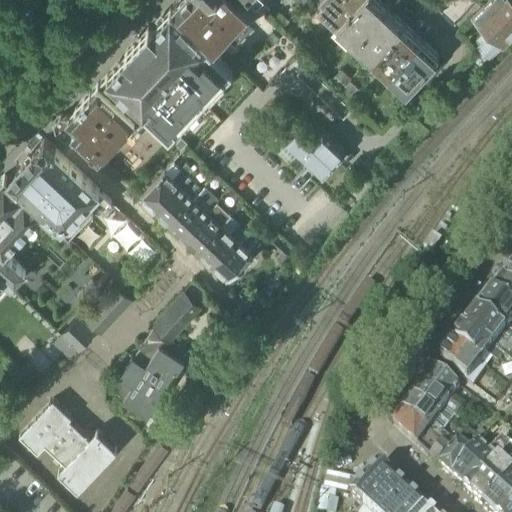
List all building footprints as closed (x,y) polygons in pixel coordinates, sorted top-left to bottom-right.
[(173,4),(212,41),(221,51),(226,46),(218,38),(229,27),(236,34),(254,14),(238,0),(176,0),(174,3),(173,4)] [(334,22),(337,25),(360,0),(321,0),(323,1),(318,7),(321,9),(318,12),(332,25),(334,22)] [(360,0),(337,25),(371,56),(404,22),(380,0),(360,0)] [(511,0),(483,0),(480,4),(495,18),(499,13),(511,25),(511,0)] [(495,18),(480,4),(470,14),(485,28),(482,31),(486,35),(480,41),(486,47),(482,50),(490,58),(511,35),(511,25),(499,13),(495,18)] [(107,73),(107,74),(143,107),(146,110),(147,110),(169,132),(220,78),(225,82),(239,67),(221,51),(212,41),(209,44),(172,9),(172,8),(171,6),(150,27),(148,26),(125,50),(127,52),(111,68),(107,73)] [(284,26),(289,21),(280,12),(274,18),(283,27),(284,26)] [(289,21),(284,26),(291,33),(299,25),(292,18),(289,21)] [(404,22),(371,56),(406,89),(439,54),(404,22)] [(330,79),(339,89),(348,81),(352,77),(341,67),(330,79)] [(143,107),(107,74),(99,83),(98,82),(96,84),(97,84),(90,91),(75,106),(76,107),(69,114),(69,113),(67,115),(60,114),(54,120),(56,128),(57,129),(66,138),(66,137),(75,146),(81,140),(98,156),(111,141),(143,107)] [(348,81),(339,89),(346,97),(355,88),(348,81)] [(308,164),(322,177),(346,151),(321,128),(312,138),(282,109),(267,125),(270,127),(262,135),(301,171),(308,164)] [(401,133),(412,143),(427,127),(416,117),(401,133)] [(44,137),(7,176),(41,210),(42,210),(67,234),(90,209),(92,211),(99,212),(111,200),(44,137)] [(141,196),(155,209),(187,174),(192,170),(185,163),(181,167),(173,160),(141,196)] [(0,274),(8,282),(11,285),(25,270),(4,250),(5,249),(5,248),(41,210),(7,176),(4,174),(0,178),(0,274)] [(155,209),(169,222),(201,188),(187,174),(155,209)] [(169,222),(184,236),(219,198),(212,192),(204,184),(201,188),(169,222)] [(184,236),(198,250),(231,216),(223,208),(226,204),(224,202),(233,193),(228,189),(219,198),(184,236)] [(198,250),(212,263),(245,229),(231,216),(198,250)] [(430,237),(441,244),(450,230),(439,223),(430,237)] [(245,229),(212,263),(227,277),(260,241),(252,234),(251,235),(245,229)] [(294,251),(277,235),(271,242),(281,251),(276,255),(284,262),(294,251)] [(511,265),(502,278),(511,285),(511,265)] [(0,290),(8,282),(0,274),(0,290)] [(511,285),(502,278),(491,292),(511,307),(511,285)] [(127,293),(121,287),(120,286),(115,282),(111,286),(83,316),(101,332),(111,321),(133,298),(132,298),(129,294),(127,293)] [(255,295),(244,285),(240,289),(236,294),(244,301),(246,303),(246,304),(249,301),(251,299),(255,295)] [(165,334),(170,339),(202,305),(184,289),(152,323),(165,334)] [(511,307),(491,292),(478,309),(511,335),(511,307)] [(511,341),(476,312),(464,329),(501,358),(507,362),(508,362),(511,356),(511,341)] [(76,348),(77,348),(78,350),(95,332),(77,315),(61,333),(76,348)] [(464,329),(451,346),(479,366),(486,357),(496,365),(501,358),(464,329)] [(113,386),(123,397),(123,398),(126,400),(147,414),(184,359),(159,343),(154,350),(154,351),(146,363),(132,354),(119,375),(120,376),(113,386)] [(479,366),(451,346),(439,363),(471,387),(484,370),(479,366)] [(433,371),(422,385),(459,413),(464,406),(452,397),(457,390),(433,371)] [(422,385),(412,399),(437,418),(441,412),(453,420),(459,413),(422,385)] [(0,401),(0,417),(5,422),(24,402),(11,390),(0,401)] [(116,447),(111,442),(98,430),(97,428),(95,430),(96,430),(89,437),(87,434),(87,433),(86,433),(85,433),(69,417),(71,415),(53,398),(51,400),(50,400),(49,401),(49,402),(43,408),(42,409),(36,416),(35,416),(34,417),(35,417),(28,424),(27,425),(21,432),(20,432),(19,433),(21,435),(36,449),(36,450),(37,451),(39,449),(45,442),(61,458),(61,459),(62,460),(63,459),(65,462),(59,469),(59,468),(58,470),(59,471),(77,487),(78,488),(116,447)] [(412,399),(401,413),(449,451),(453,445),(441,435),(441,434),(431,426),(437,418),(412,399)] [(392,426),(438,469),(449,451),(401,413),(392,426)] [(139,429),(148,435),(157,422),(148,416),(139,429)] [(438,469),(452,481),(477,445),(485,435),(480,431),(475,438),(474,437),(473,438),(464,430),(453,445),(449,451),(438,469)] [(462,491),(467,496),(508,449),(500,441),(487,455),(477,445),(452,481),(462,491)] [(471,499),(482,509),(511,477),(504,469),(511,459),(511,450),(509,448),(508,449),(467,496),(471,499)] [(152,450),(132,478),(140,484),(160,455),(152,450)] [(360,511),(422,511),(424,510),(390,478),(378,467),(349,499),(362,510),(360,511)] [(326,476),(322,491),(346,497),(349,481),(326,476)] [(507,511),(511,507),(511,477),(482,509),(485,511),(507,511)] [(128,483),(108,511),(121,511),(137,489),(128,483)]
